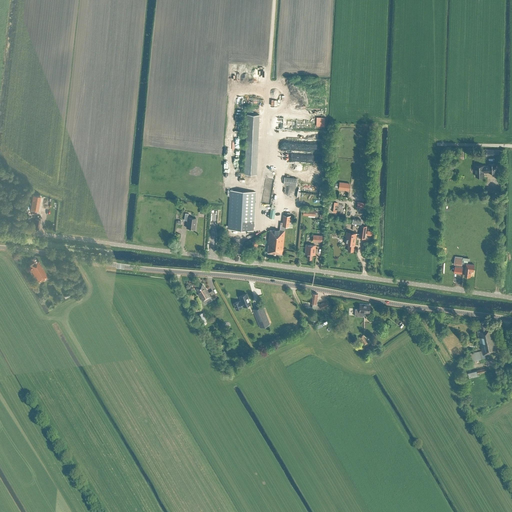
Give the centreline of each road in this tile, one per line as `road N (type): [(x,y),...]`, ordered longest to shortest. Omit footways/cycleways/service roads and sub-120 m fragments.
road 1 (tertiary): [(511,320),(0,247)]
road 2 (unclassified): [(511,297),(0,228)]
